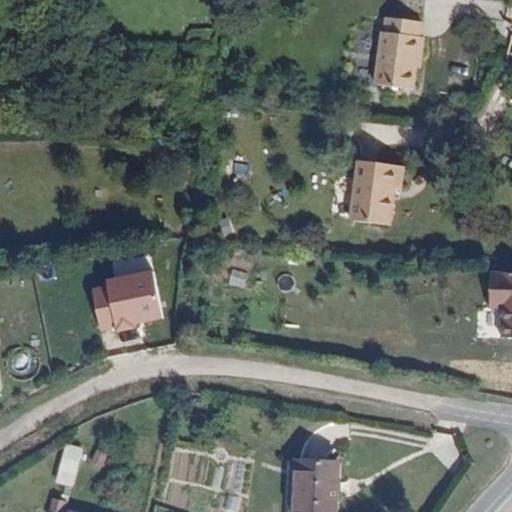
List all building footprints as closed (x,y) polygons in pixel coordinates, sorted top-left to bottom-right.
[(413,34),(415,19),(383,14),(381,30),(378,30),(372,77),(407,82),(411,54),(414,54),(417,34),(413,34)] [(400,184),(403,161),(356,155),(348,216),(388,222),(393,183),(400,184)] [(511,269),(492,269),(490,304),(502,304),(502,333),(511,333),(511,269)] [(50,278),(53,307),(64,306),(60,277),(50,278)] [(133,428),(133,438),(161,440),(161,430),(133,428)] [(335,511),(338,460),(298,458),(295,511),(335,511)]
